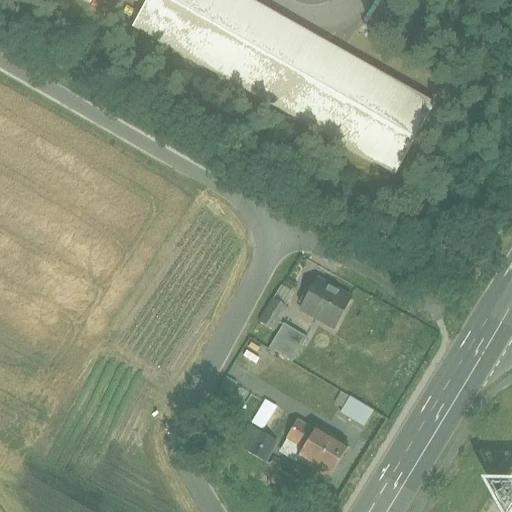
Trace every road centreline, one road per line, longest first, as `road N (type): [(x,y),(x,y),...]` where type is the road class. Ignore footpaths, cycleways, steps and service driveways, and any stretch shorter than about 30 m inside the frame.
road 1 (residential): [(286,231),(0,63)]
road 2 (residential): [(286,231),(196,390),(184,432),(184,459),(211,511)]
road 3 (secondary): [(511,285),(370,511)]
